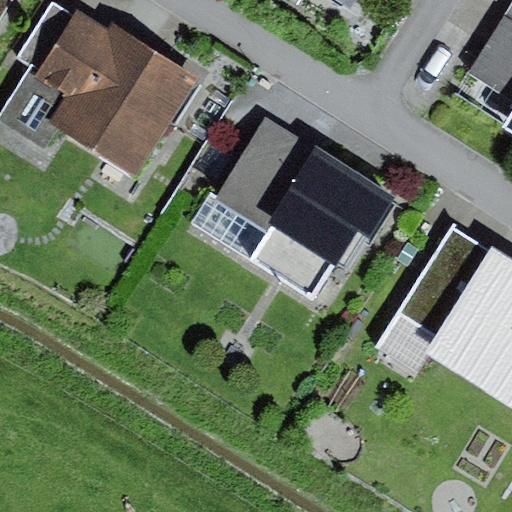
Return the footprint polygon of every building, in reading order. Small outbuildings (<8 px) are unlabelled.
[(0,0),(0,21),(13,0),(0,0)] [(41,71),(75,18),(52,4),(19,57),(31,64),(41,71)] [(511,8),(472,74),(511,98),(511,8)] [(110,33),(78,13),(75,18),(41,71),(31,64),(0,112),(0,124),(43,152),(57,131),(136,181),(201,79),(115,25),(110,33)] [(402,198),(268,117),(217,202),(270,234),(253,261),(314,298),(336,263),(348,270),(364,243),(371,248),(402,198)] [(253,261),(270,234),(217,202),(210,197),(193,225),(253,261)] [(437,338),(491,254),(454,231),(401,316),(437,338)] [(511,259),(495,249),(491,254),(437,338),(427,354),(511,408),(511,259)] [(437,338),(401,316),(379,351),(415,373),(427,354),(437,338)]
